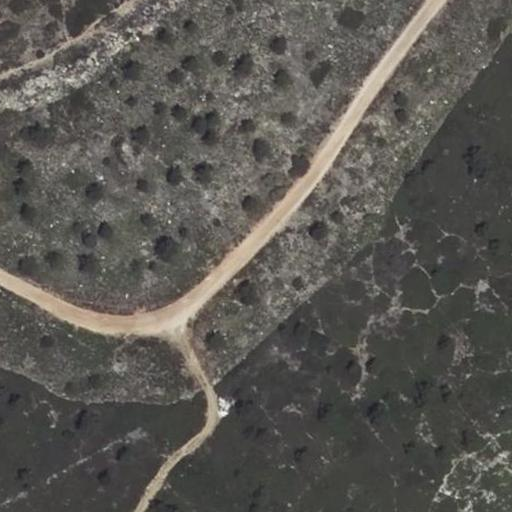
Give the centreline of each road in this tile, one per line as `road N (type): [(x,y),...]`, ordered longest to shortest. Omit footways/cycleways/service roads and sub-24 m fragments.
road 1 (track): [(438,0),(249,243),(174,321),(102,323),(0,272)]
road 2 (track): [(133,511),(177,455),(216,424),(215,402),(174,321)]
